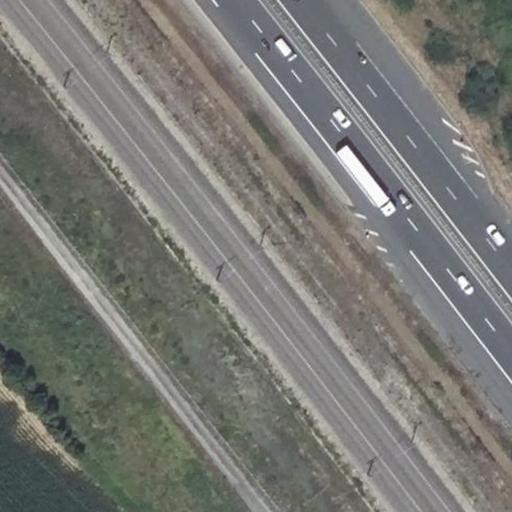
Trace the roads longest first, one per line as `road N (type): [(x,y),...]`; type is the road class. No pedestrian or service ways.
road 1 (motorway): [(233,0),(511,356)]
road 2 (motorway): [(511,269),(300,0)]
